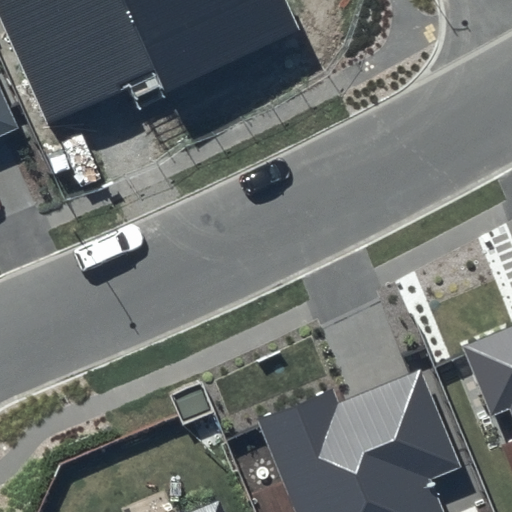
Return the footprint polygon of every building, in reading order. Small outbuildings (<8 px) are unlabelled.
[(0,0),(0,15),(49,121),(157,71),(166,91),(300,29),(286,0),(0,0)] [(0,136),(16,129),(0,93),(0,136)] [(511,323),(461,344),(490,415),(509,408),(511,415),(511,323)] [(333,389),(255,421),(292,511),(442,511),(430,481),(461,468),(420,369),(338,402),(333,389)] [(223,511),(219,501),(192,511),(223,511)]
